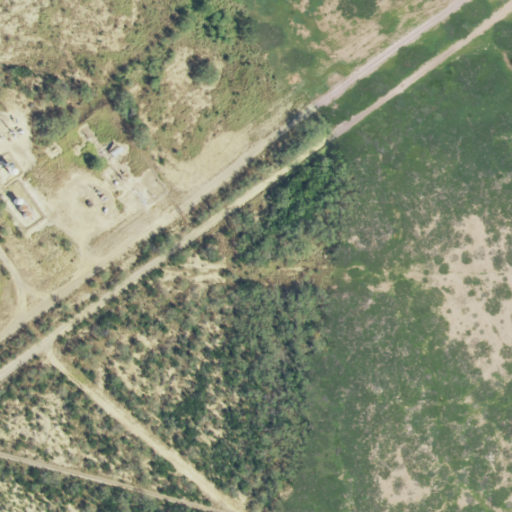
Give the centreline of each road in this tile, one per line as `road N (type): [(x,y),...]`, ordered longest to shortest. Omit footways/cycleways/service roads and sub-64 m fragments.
road 1 (residential): [(0,401),(511,46)]
road 2 (residential): [(449,0),(0,312)]
